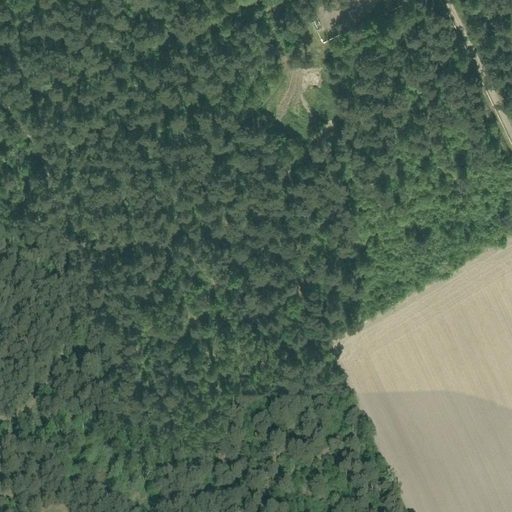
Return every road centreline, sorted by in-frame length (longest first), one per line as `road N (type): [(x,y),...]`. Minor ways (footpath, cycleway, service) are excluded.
road 1 (track): [(0,119),(92,310),(79,374),(0,412)]
road 2 (track): [(59,238),(144,211),(177,189),(211,154),(244,61),(295,0)]
